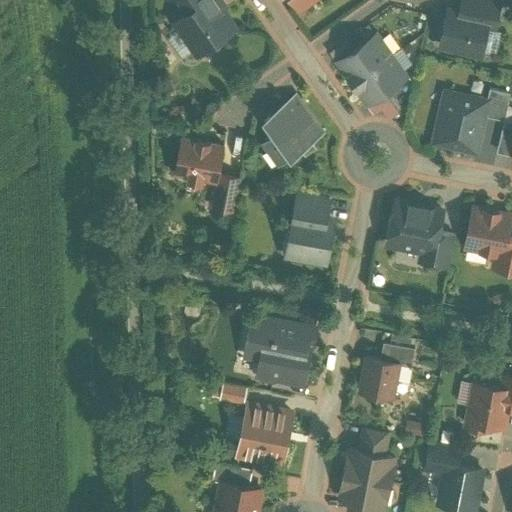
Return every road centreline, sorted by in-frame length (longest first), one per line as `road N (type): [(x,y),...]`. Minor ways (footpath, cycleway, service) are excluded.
road 1 (residential): [(376,160),(309,511)]
road 2 (residential): [(511,187),(376,160)]
road 3 (residential): [(376,160),(307,56)]
